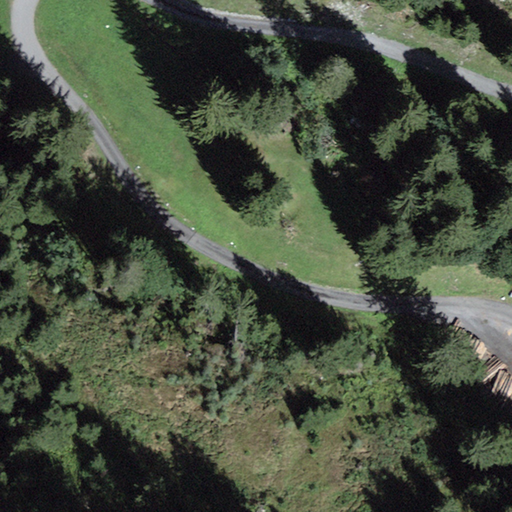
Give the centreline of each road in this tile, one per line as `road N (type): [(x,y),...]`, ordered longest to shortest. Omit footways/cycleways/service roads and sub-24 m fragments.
road 1 (track): [(511,320),(337,299),(187,240),(138,194),(100,133),(37,65),(24,38),(23,0)]
road 2 (track): [(157,0),(186,13),(382,47),(511,89)]
